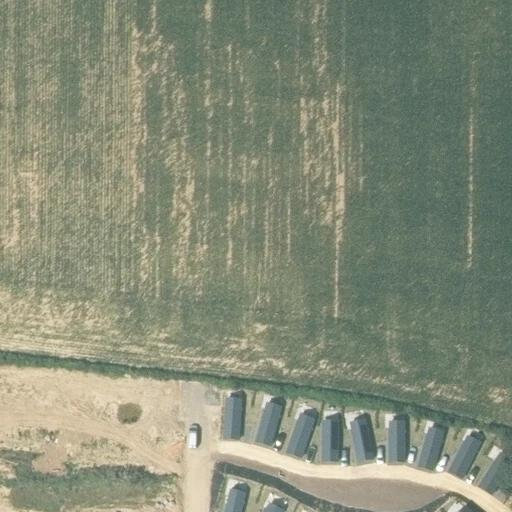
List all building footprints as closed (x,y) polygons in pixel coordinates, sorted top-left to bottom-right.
[(39,435),(42,401),(28,399),(24,433),(39,435)] [(177,436),(161,406),(148,412),(164,443),(177,436)] [(238,442),(241,407),(227,406),(224,440),(238,442)] [(69,444),(80,412),(66,407),(55,440),(69,444)] [(280,415),(266,411),(257,444),(270,448),(280,415)] [(104,450),(111,417),(97,414),(90,448),(104,450)] [(140,449),(136,414),(122,416),(126,450),(140,449)] [(313,427),(299,422),(287,455),(301,459),(313,427)] [(352,430),(359,464),(373,461),(365,427),(352,430)] [(324,429),(323,463),(337,463),(338,429),(324,429)] [(390,429),(390,464),(404,464),(404,429),(390,429)] [(433,472),(442,439),(429,435),(419,469),(433,472)] [(462,480),(478,450),(466,443),(449,474),(462,480)] [(510,467),(498,460),(479,489),(491,496),(510,467)] [(160,511),(161,496),(147,496),(146,511),(160,511)] [(124,511),(122,497),(108,500),(110,511),(124,511)] [(241,511),(244,501),(230,498),(226,511),(241,511)] [(30,511),(33,504),(19,500),(15,511),(30,511)]
